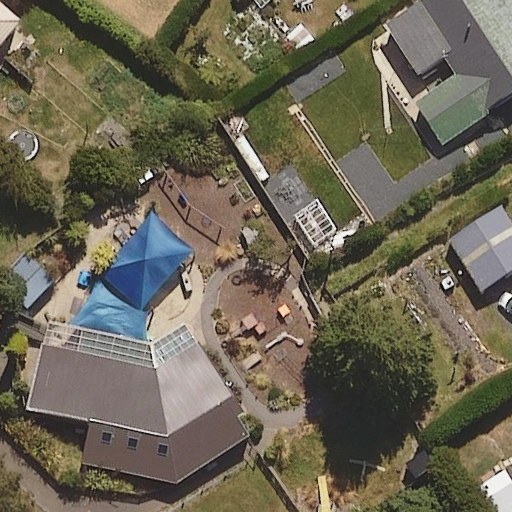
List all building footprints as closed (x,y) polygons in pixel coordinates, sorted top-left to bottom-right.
[(511,92),(511,0),(422,0),(386,25),(432,92),(417,103),(431,123),(459,104),(470,121),(511,92)] [(0,45),(22,21),(0,2),(0,45)] [(127,66),(103,51),(82,85),(106,100),(127,66)] [(511,271),(511,222),(502,207),(450,240),(482,291),(511,271)] [(152,229),(119,263),(156,297),(189,263),(152,229)] [(55,288),(16,252),(0,269),(0,288),(30,316),(55,288)] [(159,371),(41,346),(28,410),(90,428),(83,464),(175,483),(254,433),(198,345),(159,371)] [(511,511),(511,480),(507,472),(478,488),(491,511),(511,511)]
